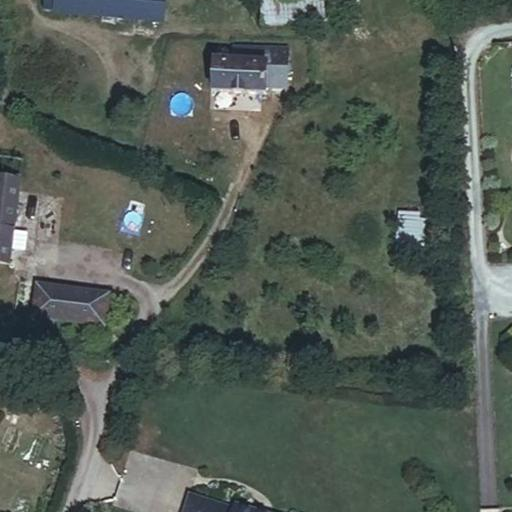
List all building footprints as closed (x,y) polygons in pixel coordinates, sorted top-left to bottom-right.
[(166,0),(45,0),(44,11),(165,22),(166,0)] [(350,0),(287,0),(264,0),(263,20),(270,28),(352,26),(350,0)] [(232,65),(214,65),(214,95),(266,96),(266,87),(286,87),(286,53),(232,52),(232,65)] [(0,212),(21,213),(22,114),(0,114),(0,212)] [(21,213),(0,212),(0,270),(20,271),(21,213)] [(419,215),(402,214),(401,258),(417,259),(419,215)] [(87,297),(42,292),(38,322),(83,327),(87,297)] [(111,300),(87,297),(83,327),(108,330),(111,300)] [(243,511),(237,510),(235,511),(226,511),(191,501),(187,511),(243,511)]
